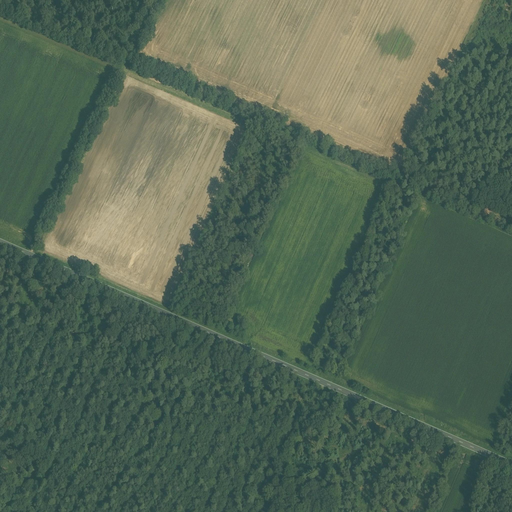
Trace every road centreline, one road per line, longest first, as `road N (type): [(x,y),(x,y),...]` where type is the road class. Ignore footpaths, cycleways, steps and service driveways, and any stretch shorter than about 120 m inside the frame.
road 1 (secondary): [(0,242),(511,465)]
road 2 (track): [(492,0),(400,178),(403,188),(323,383)]
road 3 (track): [(154,0),(30,255)]
road 4 (track): [(269,511),(323,383)]
road 5 (track): [(131,47),(8,0)]
